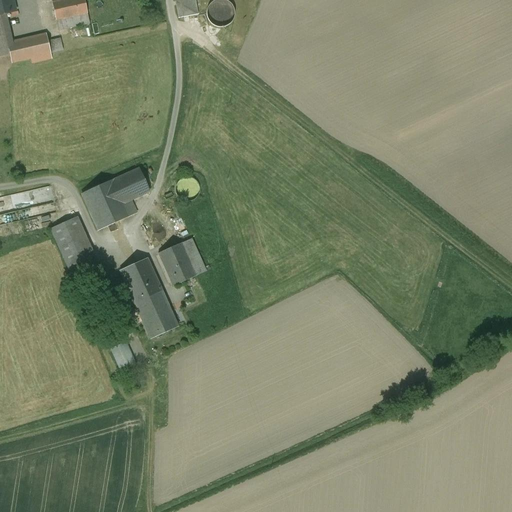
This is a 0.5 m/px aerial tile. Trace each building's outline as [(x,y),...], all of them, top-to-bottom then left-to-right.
[(12,0),(0,0),(0,16),(6,15),(16,12),(12,0)] [(65,0),(52,3),(56,21),(87,14),(83,0),(65,0)] [(175,0),(179,19),(198,15),(194,0),(175,0)] [(228,26),(232,22),(234,18),(234,13),(233,8),(230,4),(227,2),(223,0),(218,0),(214,1),(210,3),(207,8),(205,13),(206,18),(208,23),(212,27),(217,29),(223,28),(228,26)] [(89,24),(87,14),(56,21),(58,31),(89,24)] [(0,57),(10,56),(7,44),(12,43),(6,15),(0,16),(0,57)] [(12,43),(7,44),(10,56),(12,64),(30,59),(50,55),(51,54),(46,35),(12,43)] [(63,51),(60,39),(49,42),(51,53),(63,51)] [(50,55),(30,59),(31,63),(51,59),(50,55)] [(114,180),(81,195),(98,231),(137,214),(131,201),(149,192),(139,170),(114,181),(114,180)] [(176,193),(178,198),(182,201),(186,202),(191,202),(195,199),(198,196),(200,191),(199,187),(197,182),(193,179),(189,178),(184,178),(180,180),(177,184),(175,189),(176,193)] [(50,186),(0,196),(0,214),(53,203),(50,186)] [(99,269),(76,218),(51,229),(54,238),(74,280),(99,269)] [(191,239),(158,254),(173,287),(195,277),(206,272),(191,239)] [(147,259),(120,272),(150,339),(178,327),(147,259)] [(113,349),(123,371),(136,365),(126,343),(113,349)]
